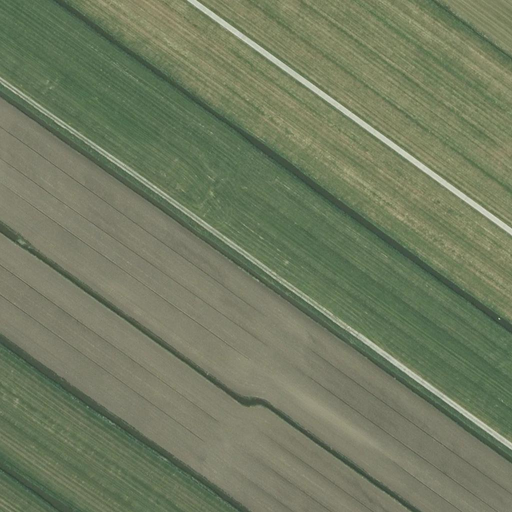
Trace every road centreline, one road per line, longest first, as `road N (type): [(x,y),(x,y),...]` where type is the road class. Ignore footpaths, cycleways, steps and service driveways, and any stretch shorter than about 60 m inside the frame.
road 1 (track): [(0,80),(511,447)]
road 2 (track): [(192,0),(511,232)]
